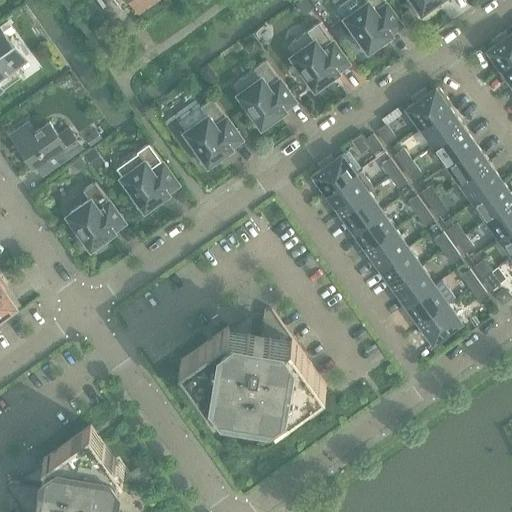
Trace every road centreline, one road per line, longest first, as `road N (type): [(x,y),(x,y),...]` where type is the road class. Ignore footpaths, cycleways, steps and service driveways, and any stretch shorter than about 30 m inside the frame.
road 1 (residential): [(427,384),(276,175)]
road 2 (residential): [(231,511),(87,311)]
road 3 (residential): [(276,175),(87,311)]
road 4 (residential): [(250,511),(427,384)]
road 5 (residential): [(450,52),(276,175)]
road 6 (residential): [(87,311),(0,188)]
